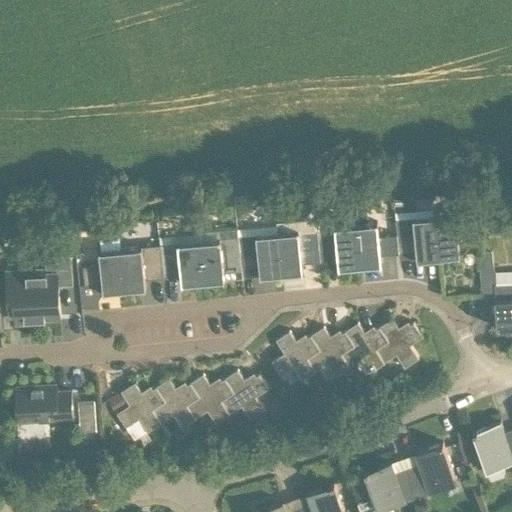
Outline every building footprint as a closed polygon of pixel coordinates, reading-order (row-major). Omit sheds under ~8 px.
[(481,206),(480,194),(472,194),(473,207),(481,206)] [(472,206),(471,196),(463,197),(464,207),(472,206)] [(247,211),(246,206),(245,204),(236,205),(237,215),(238,217),(243,217),(247,211)] [(456,214),(434,216),(439,258),(460,255),(459,247),(476,245),(474,227),(457,228),(456,214)] [(415,233),(397,235),(398,253),(416,251),(417,260),(439,258),(434,216),(413,218),(415,233)] [(377,222),(356,224),(360,266),(381,264),(381,255),(398,253),(397,235),(379,236),(377,222)] [(316,228),(316,230),(317,230),(320,261),(338,259),(339,268),(360,266),(356,224),(336,226),(316,228)] [(299,230),(277,232),(282,274),(303,272),(302,263),(320,261),(317,230),(316,230),(299,232),(299,230)] [(102,233),(103,249),(122,248),(121,231),(102,233)] [(257,234),(238,236),(241,269),(259,267),(260,276),(282,274),(277,232),(257,234)] [(220,238),(199,240),(203,282),(224,280),(224,271),(241,269),(238,236),(220,238)] [(199,240),(160,244),(163,277),(181,275),(182,284),(203,282),(199,240)] [(160,244),(120,248),(125,290),(146,288),(145,279),(163,277),(160,244)] [(125,290),(120,248),(99,251),(101,265),(82,267),(83,285),(103,283),(103,292),(125,290)] [(511,282),(494,284),(493,267),(492,251),(478,252),(478,268),(481,294),(495,293),(496,299),(495,299),(497,328),(511,327),(511,282)] [(58,285),(73,284),(71,253),(45,255),(46,271),(37,272),(37,277),(9,279),(9,274),(7,274),(9,305),(15,304),(16,320),(36,318),(36,316),(44,315),(44,318),(61,317),(58,285)] [(392,317),(379,326),(389,340),(376,349),(384,362),(396,354),(405,366),(419,357),(410,344),(423,336),(414,322),(401,331),(392,317)] [(389,340),(379,326),(367,335),(358,322),(345,330),(354,344),(342,353),(350,366),(362,358),(371,371),(384,362),(376,349),(389,340)] [(354,344),(345,330),(332,339),(324,326),(311,335),(320,348),(307,357),(316,370),(328,362),(336,375),(349,366),(350,366),(342,353),(354,344)] [(311,335),(307,337),(298,343),(296,339),(290,330),(276,339),(285,352),(272,361),(281,375),(293,366),(302,379),(315,370),(316,370),(307,357),(320,348),(311,335)] [(238,369),(225,378),(234,392),(222,400),(230,413),(242,405),(251,418),(264,409),(256,396),(269,387),(259,373),(246,382),(238,369)] [(234,392),(225,378),(221,380),(212,386),(203,373),(191,382),(200,396),(187,404),(196,417),(208,409),(216,422),(230,413),(222,400),(234,392)] [(200,396),(191,382),(187,384),(178,390),(169,377),(156,386),(165,400),(153,408),(161,421),(173,413),(182,426),(195,418),(196,417),(187,404),(200,396)] [(374,380),(364,388),(369,395),(379,388),(374,380)] [(165,400),(156,386),(143,395),(135,382),(121,391),(130,404),(117,412),(126,426),(139,417),(148,430),(161,422),(161,421),(153,408),(165,400)] [(73,417),(72,391),(57,392),(57,384),(16,387),(18,421),(73,417)] [(129,404),(121,391),(107,400),(116,413),(129,404)] [(97,398),(81,399),(82,430),(98,430),(97,398)] [(511,458),(511,428),(505,431),(500,421),(473,431),(487,468),(511,458)] [(221,429),(216,422),(208,428),(213,434),(221,429)] [(420,463),(408,467),(418,494),(457,479),(443,442),(416,452),(420,463)] [(418,494),(408,467),(396,472),(392,461),(364,471),(365,473),(350,479),(361,511),(367,511),(378,508),(418,494)] [(468,474),(464,463),(456,467),(460,477),(468,474)] [(311,503),(299,508),(300,511),(345,511),(334,482),(307,492),(311,503)] [(300,511),(299,508),(287,511),(286,511),(283,501),(255,511),(300,511)]
